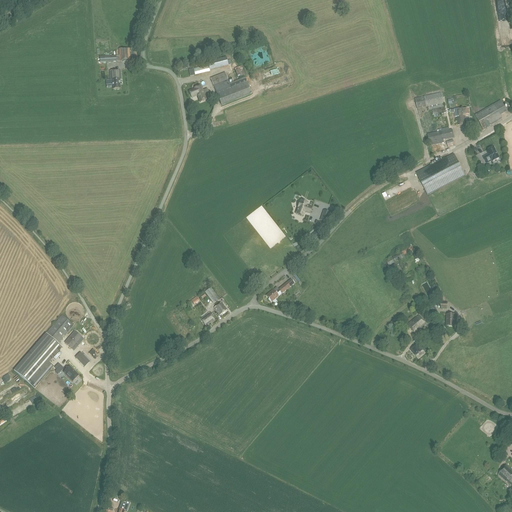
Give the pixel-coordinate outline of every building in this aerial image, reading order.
[(119,49),(120,62),(130,62),(129,49),(119,49)] [(194,69),(195,75),(230,67),(228,58),(212,61),(213,64),(194,69)] [(236,69),(239,77),(245,75),(242,66),(236,69)] [(110,81),(112,81),(113,91),(121,90),(120,80),(121,80),(121,71),(110,72),(110,81)] [(251,94),(246,81),(245,78),(229,84),(229,82),(225,73),(211,79),(221,106),(251,94)] [(194,89),(195,90),(189,92),(192,99),(197,97),(199,104),(207,101),(201,86),(194,89)] [(443,104),(441,94),(415,100),(417,109),(428,107),(443,104)] [(475,116),(483,130),(502,119),(493,105),(475,116)] [(445,108),(432,110),(433,116),(446,113),(445,108)] [(457,117),(457,126),(468,125),(468,115),(469,115),(469,108),(450,109),(450,112),(454,112),(455,117),(457,117)] [(473,134),(481,132),(479,124),(471,127),(473,134)] [(452,130),(428,135),(430,146),(443,143),(443,140),(454,138),(452,130)] [(484,157),(487,163),(492,161),(492,162),(499,158),(494,148),(487,151),(489,155),(484,157)] [(454,155),(417,174),(428,195),(465,176),(454,154),(454,155)] [(501,166),(504,164),(501,158),(494,162),(496,165),(498,163),(501,166)] [(297,212),(304,214),(305,212),(310,214),(312,208),(307,206),(308,203),(300,201),(300,202),(298,208),(297,212)] [(329,212),(324,211),(321,221),(326,222),(329,212)] [(309,238),(312,241),(320,234),(318,231),(309,238)] [(405,255),(416,251),(414,247),(404,250),(405,255)] [(401,266),(404,270),(410,266),(408,262),(403,265),(405,267),(404,268),(402,265),(401,266)] [(276,288),(266,296),(271,303),(294,284),(291,280),(283,286),(283,287),(278,291),(276,288)] [(429,283),(424,286),(429,296),(434,293),(429,283)] [(220,300),(212,288),(206,292),(214,304),(220,300)] [(219,316),(227,310),(222,303),(214,308),(219,316)] [(201,320),(206,327),(214,321),(212,318),(214,317),(212,314),(211,316),(209,314),(201,320)] [(447,326),(455,327),(456,316),(447,315),(447,326)] [(74,326),(62,316),(46,334),(58,344),(63,338),(62,337),(64,335),(65,336),(74,326)] [(407,325),(416,335),(427,325),(418,316),(407,325)] [(72,349),(81,337),(75,331),(65,343),(72,349)] [(14,371),(30,385),(62,348),(46,334),(14,371)] [(410,350),(418,360),(426,354),(418,345),(410,350)] [(98,356),(95,353),(92,350),(89,353),(92,356),(95,359),(98,356)] [(81,353),(76,357),(85,366),(90,362),(81,353)] [(79,376),(70,367),(64,373),(73,382),(79,376)] [(0,381),(2,386),(16,379),(14,374),(0,380),(0,381)] [(19,389),(24,386),(21,382),(0,394),(0,399),(19,388),(19,389)] [(511,469),(507,465),(498,474),(511,486),(511,469)]
